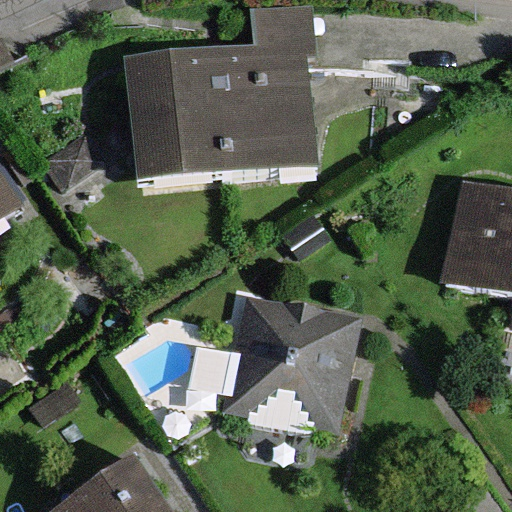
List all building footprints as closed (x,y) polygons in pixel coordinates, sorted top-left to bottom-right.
[(262,65),(134,75),(144,197),(323,183),(310,20),(258,24),(262,65)] [(0,231),(22,217),(0,182),(0,231)] [(511,195),(462,185),(441,292),(511,306),(511,322),(509,335),(511,335),(511,195)] [(248,310),(229,420),(257,425),(254,439),(306,448),(308,436),(339,441),(358,329),(248,310)] [(156,511),(134,475),(74,511),(156,511)]
